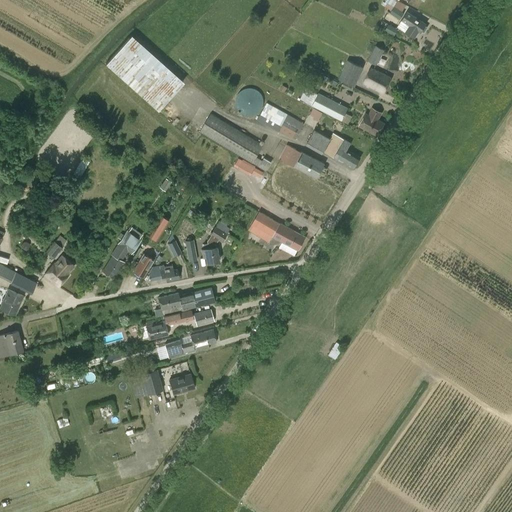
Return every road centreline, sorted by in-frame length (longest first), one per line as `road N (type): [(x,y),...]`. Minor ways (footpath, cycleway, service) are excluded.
road 1 (unclassified): [(305,264),(482,0)]
road 2 (unclassified): [(136,511),(305,264)]
road 3 (residential): [(66,305),(305,264)]
